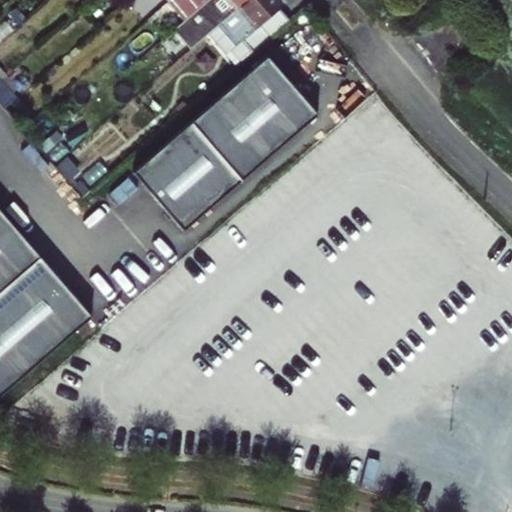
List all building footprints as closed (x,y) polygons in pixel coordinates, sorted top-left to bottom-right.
[(0,0),(0,8),(9,0),(0,0)] [(186,0),(183,3),(194,15),(210,0),(186,0)] [(251,0),(210,0),(194,15),(186,21),(195,31),(200,27),(209,37),(251,0)] [(282,0),(251,0),(209,37),(225,55),(231,50),(236,46),(280,7),(285,3),(282,0)] [(245,57),(290,19),(280,7),(236,46),(245,57)] [(245,57),(236,46),(231,50),(241,61),(245,57)] [(133,171),(184,229),(319,114),(268,55),(133,171)] [(67,158),(58,166),(70,179),(79,172),(67,158)] [(0,392),(90,312),(0,210),(0,392)]
